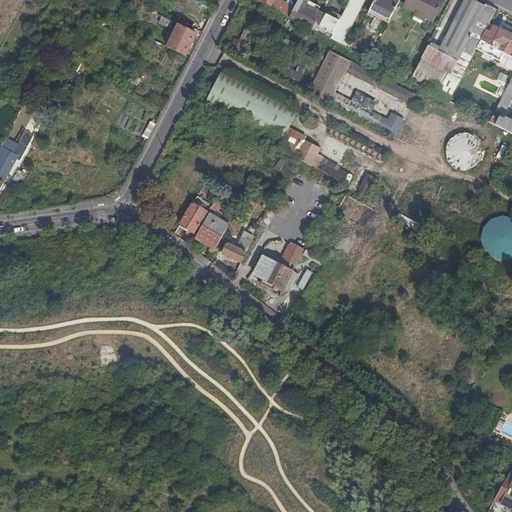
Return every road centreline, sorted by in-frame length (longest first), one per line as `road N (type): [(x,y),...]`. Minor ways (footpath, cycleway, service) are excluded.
road 1 (tertiary): [(458,511),(408,442),(117,214)]
road 2 (unknown): [(0,347),(55,344),(89,332),(151,338),(250,433),(241,471),(273,490),(284,511)]
road 3 (residential): [(230,0),(117,214)]
